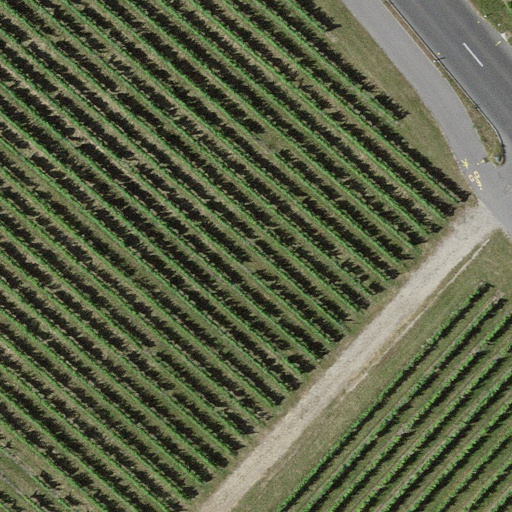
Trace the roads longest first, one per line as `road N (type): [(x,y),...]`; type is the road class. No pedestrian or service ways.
road 1 (track): [(511,190),(215,511)]
road 2 (tertiary): [(427,0),(511,101)]
